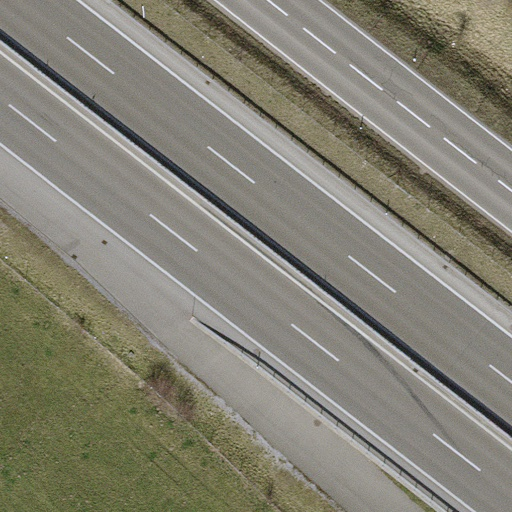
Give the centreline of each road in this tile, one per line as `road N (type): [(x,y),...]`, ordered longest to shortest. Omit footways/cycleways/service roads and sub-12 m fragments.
road 1 (motorway): [(0,97),(511,492)]
road 2 (motorway): [(511,378),(25,0)]
road 3 (unclassified): [(0,158),(175,332),(389,511)]
road 4 (primary): [(270,0),(511,189)]
